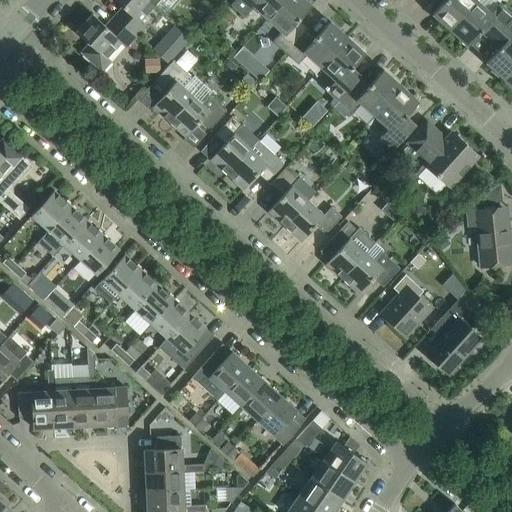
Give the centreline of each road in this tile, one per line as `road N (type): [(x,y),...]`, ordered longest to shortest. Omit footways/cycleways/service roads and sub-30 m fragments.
road 1 (residential): [(441,426),(10,32)]
road 2 (residential): [(0,88),(411,461)]
road 3 (residential): [(511,124),(368,0)]
